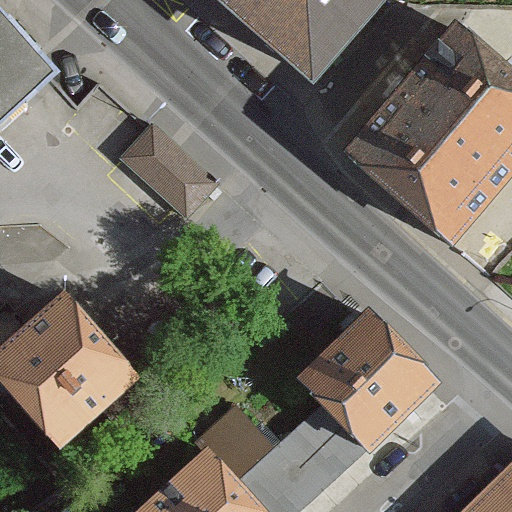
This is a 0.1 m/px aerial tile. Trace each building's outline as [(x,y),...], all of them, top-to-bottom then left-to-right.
[(221,0),(312,80),(383,0),(221,0)] [(0,136),(59,84),(0,19),(0,136)] [(511,195),(511,76),(454,29),(348,161),(464,255),(511,195)] [(216,185),(157,131),(130,160),(189,214),(216,185)] [(63,301),(0,358),(0,385),(62,453),(138,384),(63,301)] [(361,452),(433,384),(372,318),(299,386),(318,406),(361,452)] [(295,511),(361,452),(318,406),(272,449),(241,416),(203,452),(259,511),(295,511)] [(259,511),(203,452),(138,511),(259,511)] [(511,511),(511,464),(464,511),(511,511)]
